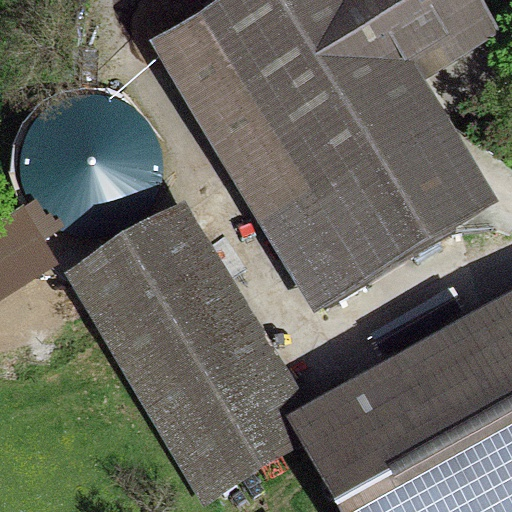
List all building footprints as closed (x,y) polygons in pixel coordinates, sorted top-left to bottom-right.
[(398,71),(475,24),(461,0),(236,0),(157,47),(316,315),(447,236),(393,146),(429,124),(398,71)] [(103,335),(204,274),(172,220),(69,282),(103,335)] [(0,272),(34,250),(18,224),(0,235),(0,272)] [(263,458),(301,434),(204,274),(103,335),(204,496),(263,458)] [(511,332),(306,445),(322,475),(342,511),(491,511),(511,501),(511,332)]
